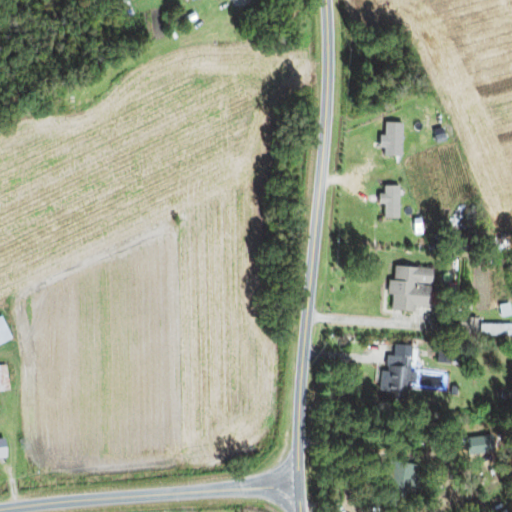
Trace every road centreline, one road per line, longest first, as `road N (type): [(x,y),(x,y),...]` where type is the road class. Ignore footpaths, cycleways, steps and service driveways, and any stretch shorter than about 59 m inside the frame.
road 1 (residential): [(298,511),(294,445),(325,76),(324,0)]
road 2 (residential): [(294,482),(0,510)]
